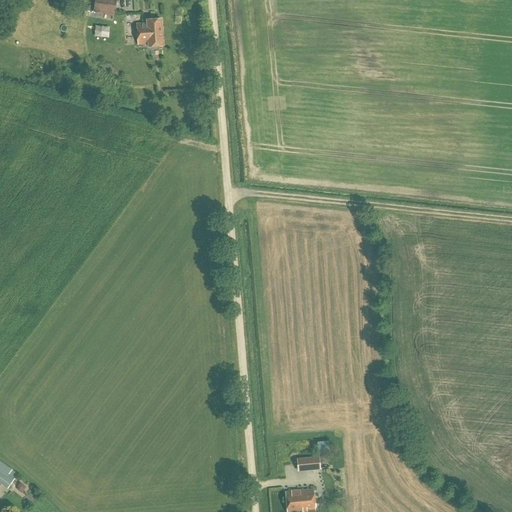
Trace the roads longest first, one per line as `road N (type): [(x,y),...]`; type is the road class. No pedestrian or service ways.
road 1 (track): [(257,511),(211,0)]
road 2 (track): [(511,219),(230,190)]
